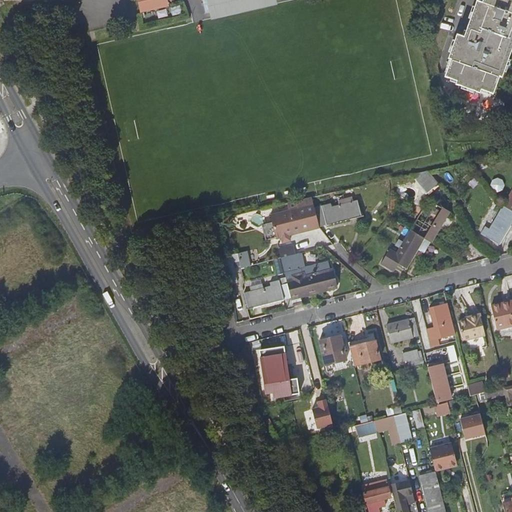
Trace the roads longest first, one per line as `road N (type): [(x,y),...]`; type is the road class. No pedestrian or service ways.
road 1 (secondary): [(243,511),(0,84)]
road 2 (residential): [(228,335),(511,263)]
